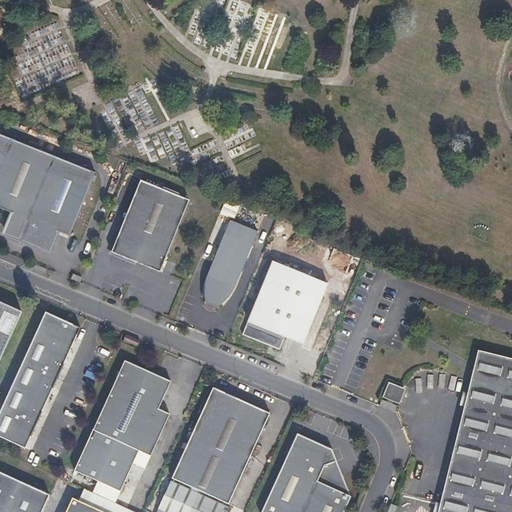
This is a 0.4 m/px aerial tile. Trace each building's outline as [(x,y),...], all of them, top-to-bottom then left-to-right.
[(0,133),(0,208),(14,214),(6,233),(51,250),(58,231),(71,236),(96,173),(95,172),(58,157),(0,133)] [(171,194),(141,182),(111,253),(126,260),(134,263),(140,265),(160,273),(190,201),(171,194)] [(220,215),(235,218),(237,206),(222,203),(220,215)] [(226,234),(206,281),(207,303),(219,308),(235,288),(253,245),(226,234)] [(276,260),(244,334),(281,349),(286,336),(304,344),(330,284),(276,260)] [(0,364),(23,313),(0,302),(0,364)] [(0,426),(0,436),(31,451),(85,330),(50,314),(0,426)] [(141,339),(128,334),(125,341),(138,346),(141,339)] [(511,511),(511,357),(478,349),(437,511),(511,511)] [(176,382),(130,362),(81,473),(127,493),(145,452),(157,457),(175,415),(164,410),(176,382)] [(398,404),(404,388),(387,381),(381,397),(398,404)] [(214,386),(173,477),(193,487),(199,490),(230,504),(272,413),(214,386)] [(299,434),(262,511),(345,511),(352,498),(333,450),(299,434)] [(49,511),(56,497),(0,471),(0,511),(49,511)] [(167,511),(223,511),(227,506),(198,492),(192,490),(173,481),(160,508),(167,511)] [(85,506),(78,503),(73,511),(134,511),(117,504),(91,493),(85,506)]
